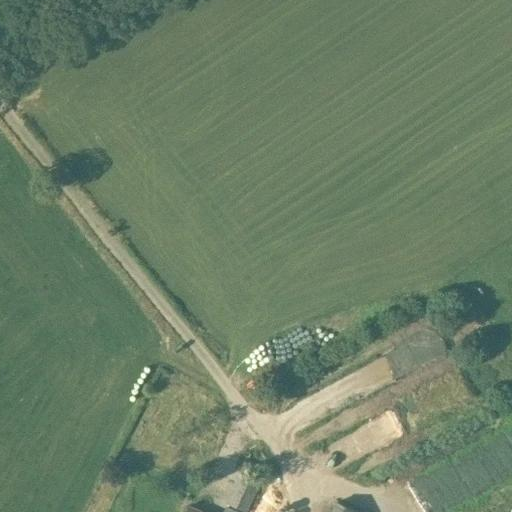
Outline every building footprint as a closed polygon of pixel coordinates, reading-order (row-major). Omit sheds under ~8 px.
[(329,409),(457,364),(448,336),(319,381),(329,409)] [(385,446),(463,407),(452,385),(374,423),(385,446)] [(497,453),(463,464),(470,485),(511,471),(511,442),(495,448),(497,453)] [(227,503),(246,511),(248,511),(261,483),(240,474),(227,503)] [(354,511),(336,503),(331,511),(354,511)]
